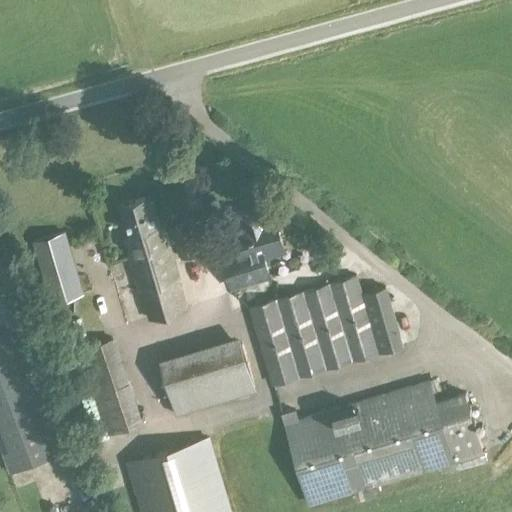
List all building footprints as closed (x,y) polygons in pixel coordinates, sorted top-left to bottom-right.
[(147,318),(188,307),(164,223),(160,224),(152,195),(118,204),(127,234),(124,235),(147,318)] [(237,210),(240,223),(231,226),(238,250),(222,254),(232,287),(271,276),(266,257),(287,250),(275,212),(270,214),(266,201),(237,210)] [(189,221),(170,226),(180,258),(199,253),(189,221)] [(48,305),(85,295),(68,230),(31,240),(48,305)] [(388,285),(364,292),(359,273),(248,306),(272,384),(382,353),(405,345),(388,285)] [(170,399),(251,378),(236,322),(155,343),(170,399)] [(0,449),(9,473),(39,462),(59,454),(10,328),(0,332),(0,449)] [(145,424),(115,336),(79,348),(108,436),(145,424)] [(357,502),(377,495),(375,486),(436,468),(438,476),(459,470),(456,462),(485,453),(466,390),(437,399),(431,379),(285,422),(309,505),(354,492),(357,502)] [(142,511),(233,511),(210,435),(126,461),(142,511)]
